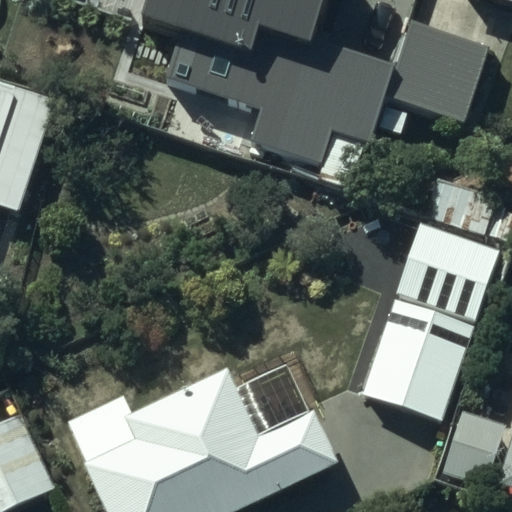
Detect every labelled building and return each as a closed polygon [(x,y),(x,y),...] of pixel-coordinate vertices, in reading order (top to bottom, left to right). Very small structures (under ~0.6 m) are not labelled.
[(326,0),(142,0),(138,14),(183,29),(167,77),(262,108),(248,151),(350,184),(390,60),(315,36),(326,0)] [(465,120),(489,46),(412,21),(387,95),(465,120)] [(0,199),(19,206),(53,98),(0,80),(0,199)] [(495,194),(433,171),(418,212),(480,235),(480,233),(501,241),(511,212),(511,211),(491,204),(495,194)] [(499,248),(418,221),(361,390),(442,417),(499,248)] [(228,369),(128,414),(139,438),(86,463),(109,511),(228,511),(340,462),(313,403),(255,430),(228,369)] [(19,412),(0,421),(0,508),(53,484),(19,412)] [(511,431),(497,479),(511,483),(511,431)]
